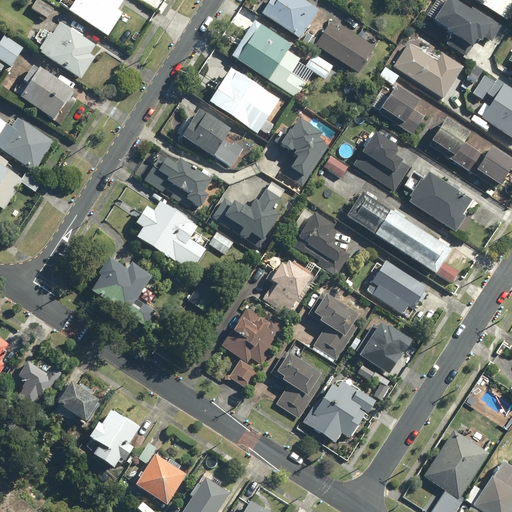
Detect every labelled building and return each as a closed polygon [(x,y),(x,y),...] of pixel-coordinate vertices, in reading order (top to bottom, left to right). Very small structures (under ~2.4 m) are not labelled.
[(52,10),(36,0),(34,0),(29,10),(46,20),(52,10)] [(69,0),(73,2),(66,13),(106,39),(121,16),(115,12),(121,2),(117,0),(69,0)] [(276,0),(276,2),(272,0),(270,0),(259,17),(298,41),(317,12),(298,0),(276,0)] [(470,10),(468,14),(445,0),(431,22),(445,31),(443,34),(469,51),(473,44),(478,47),(483,39),(490,43),(493,39),(500,29),(470,10)] [(511,0),(470,0),(504,22),(511,9),(511,0)] [(285,54),(290,47),(252,23),(229,59),(293,100),(303,84),(289,75),(298,62),(285,54)] [(57,25),(50,36),(41,30),(33,42),(42,48),(37,54),(78,82),(94,60),(86,55),(91,48),(57,25)] [(337,33),(326,26),(313,48),(358,76),(374,49),(340,28),(337,33)] [(22,49),(3,37),(0,40),(0,62),(10,69),(22,49)] [(435,65),(406,46),(391,68),(442,101),(462,72),(440,57),(435,65)] [(312,55),(302,68),(322,81),(331,68),(312,55)] [(31,67),(20,83),(26,87),(17,101),(51,123),(70,92),(31,67)] [(398,78),(383,69),(377,77),(393,87),(398,78)] [(278,103),(229,72),(207,106),(256,137),(278,103)] [(511,94),(484,78),(473,96),(481,101),(484,95),(492,101),(487,108),(483,105),(475,118),(511,140),(511,94)] [(412,112),(417,106),(392,90),(386,99),(378,94),(369,107),(412,136),(423,119),(412,112)] [(222,141),(228,131),(195,112),(178,140),(229,170),(240,151),(222,141)] [(9,131),(4,128),(0,133),(0,152),(33,174),(52,145),(16,121),(9,131)] [(483,160),(460,145),(466,137),(443,122),(429,144),(452,159),(449,163),(472,178),(475,173),(497,188),(511,166),(489,152),(483,160)] [(316,142),(319,137),(296,123),(288,134),(281,130),(272,146),(294,160),(284,176),(298,185),(323,146),(316,142)] [(394,153),(392,148),(371,135),(351,166),(394,193),(408,169),(391,158),(394,153)] [(3,172),(7,166),(0,161),(0,211),(2,213),(21,183),(3,172)] [(206,181),(210,175),(202,171),(198,176),(177,163),(173,168),(163,162),(155,174),(150,171),(143,182),(188,210),(191,206),(197,210),(205,198),(201,195),(209,183),(206,181)] [(334,167),(326,162),(322,168),(340,179),(346,169),(337,163),(334,167)] [(449,186),(447,189),(426,175),(421,183),(418,181),(408,198),(410,199),(407,204),(446,229),(454,234),(464,218),(460,216),(469,203),(455,194),(457,191),(449,186)] [(271,215),(284,194),(269,185),(256,205),(253,203),(247,212),(241,208),(240,211),(225,202),(222,207),(220,205),(210,220),(245,242),(249,236),(260,244),(277,218),(271,215)] [(433,277),(434,275),(451,285),(458,274),(442,263),(447,254),(359,197),(344,220),(433,277)] [(188,240),(194,230),(156,206),(150,215),(144,211),(134,227),(140,231),(134,240),(170,263),(173,259),(192,272),(205,251),(188,240)] [(334,236),(329,233),(331,229),(303,212),(291,231),(296,234),(288,247),(309,260),(336,276),(349,256),(329,244),(334,236)] [(233,243),(216,233),(207,247),(224,257),(233,243)] [(105,261),(95,277),(99,280),(88,296),(142,332),(153,315),(134,302),(150,279),(129,265),(123,273),(105,261)] [(292,263),(290,267),(286,264),(283,269),(279,267),(273,276),(269,273),(264,281),(274,288),(264,303),(284,316),(309,280),(305,277),(307,273),(292,263)] [(363,294),(402,317),(406,310),(411,313),(426,290),(383,263),(363,294)] [(217,296),(198,283),(185,303),(204,315),(217,296)] [(349,327),(354,318),(319,296),(306,317),(324,328),(312,347),(335,361),(354,330),(349,327)] [(266,312),(260,321),(243,310),(220,347),(239,360),(226,380),(244,391),(256,373),(245,366),(249,360),(260,367),(281,334),(274,330),(280,321),(266,312)] [(355,360),(362,364),(356,374),(370,382),(376,372),(387,379),(408,344),(373,323),(357,352),(359,353),(355,360)] [(313,385),(318,376),(282,354),(269,374),(280,381),(279,383),(287,388),(275,406),(298,420),(317,388),(313,385)] [(28,371),(15,392),(32,402),(31,404),(38,409),(60,375),(49,368),(41,380),(28,371)] [(497,384),(482,375),(470,394),(485,403),(497,384)] [(317,407),(314,405),(300,425),(333,447),(340,436),(347,441),(372,405),(339,383),(335,390),(330,387),(317,407)] [(79,385),(75,392),(66,386),(53,408),(82,426),(95,405),(87,399),(91,392),(79,385)] [(387,391),(379,386),(372,398),(380,403),(387,391)] [(132,448),(129,446),(138,431),(108,413),(100,427),(96,425),(87,440),(98,447),(91,458),(113,472),(119,462),(123,464),(132,448)] [(485,454),(449,432),(420,477),(456,500),(485,454)] [(155,450),(147,445),(137,462),(144,467),(155,450)] [(167,458),(163,464),(153,458),(133,488),(163,508),(183,477),(177,473),(181,467),(167,458)] [(490,480),(487,478),(479,491),(472,486),(463,502),(470,506),(466,511),(508,511),(511,506),(511,463),(510,463),(507,467),(500,463),(490,480)] [(182,511),(217,511),(228,495),(203,480),(182,511)] [(151,511),(141,503),(136,510),(137,511),(151,511)] [(241,511),(260,511),(247,503),(241,511)]
